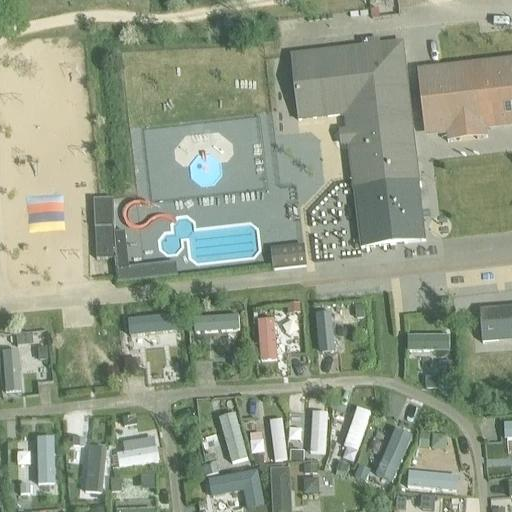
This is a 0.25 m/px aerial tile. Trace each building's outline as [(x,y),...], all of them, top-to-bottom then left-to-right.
[(397,0),(374,1),(375,16),(398,16),(397,0)] [(339,133),(341,148),(347,148),(360,251),(425,243),(402,45),(379,48),(378,41),(362,43),(362,50),(289,58),(297,122),(345,117),(346,132),(339,133)] [(511,64),(477,69),(484,129),(511,125),(511,64)] [(428,136),(484,129),(477,69),(421,75),(428,136)] [(114,230),(95,231),(96,262),(114,261),(115,261),(114,230)] [(271,252),(273,272),(305,268),(303,248),(271,252)] [(299,306),(287,307),(287,316),(300,315),(299,306)] [(364,308),(356,308),(356,320),(365,320),(364,308)] [(511,344),(511,309),(480,312),(483,346),(511,344)] [(332,312),(317,314),(322,360),(338,358),(332,312)] [(237,317),(201,316),(201,332),(237,332),(237,317)] [(278,319),(260,319),(260,362),(278,362),(278,319)] [(169,324),(153,324),(154,366),(169,366),(169,324)] [(125,350),(124,331),(108,331),(108,351),(125,350)] [(105,332),(64,336),(69,388),(91,386),(88,355),(107,353),(105,332)] [(409,335),(409,353),(451,353),(451,335),(409,335)] [(0,338),(0,351),(17,350),(17,336),(0,336),(0,338)] [(45,349),(38,350),(38,363),(46,362),(45,349)] [(4,393),(21,393),(21,352),(4,352),(4,393)] [(243,360),(232,360),(233,370),(243,370),(243,360)] [(452,365),(439,365),(439,374),(452,373),(452,365)] [(442,389),(443,378),(428,377),(427,388),(442,389)] [(359,452),(372,413),(358,409),(345,448),(359,452)] [(327,455),(330,413),(314,413),(311,454),(327,455)] [(223,417),(230,464),(248,461),(240,414),(223,417)] [(135,417),(122,419),(124,429),(136,427),(135,417)] [(272,421),(275,461),(288,460),(285,420),(272,421)] [(397,429),(377,477),(395,484),(415,436),(397,429)] [(420,437),(419,451),(428,452),(429,438),(420,437)] [(55,486),(55,438),(31,438),(32,486),(55,486)] [(73,441),(72,449),(84,450),(85,441),(73,441)] [(90,444),(90,494),(109,494),(109,444),(90,444)] [(118,466),(161,463),(159,449),(117,452),(118,466)] [(290,455),(290,464),(302,464),(303,455),(290,455)] [(262,459),(253,460),(254,469),(263,468),(262,459)] [(338,465),(335,474),(344,477),(347,468),(338,465)] [(215,468),(202,472),(205,481),(217,477),(215,468)] [(317,468),(303,468),(303,478),(317,477),(317,468)] [(273,469),(273,511),(292,511),(292,469),(273,469)] [(359,469),(354,480),(363,485),(369,474),(359,469)] [(410,473),(409,489),(459,492),(460,475),(410,473)] [(120,481),(110,481),(110,495),(120,495),(120,481)] [(246,484),(201,492),(204,508),(249,500),(246,484)] [(29,489),(19,489),(20,499),(29,498),(29,489)] [(395,502),(395,511),(404,511),(405,502),(395,502)]
